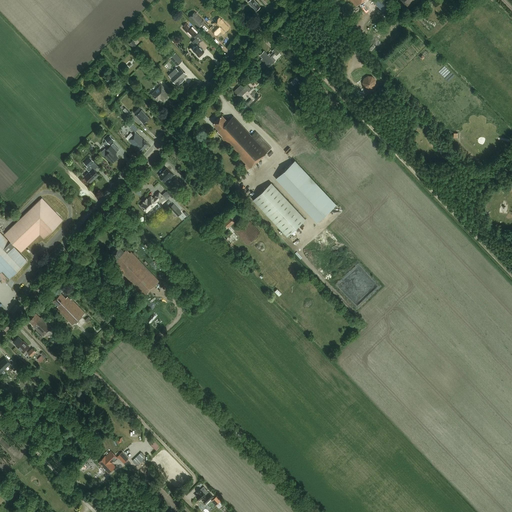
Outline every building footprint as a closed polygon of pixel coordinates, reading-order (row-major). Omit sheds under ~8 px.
[(248,0),(249,1),(248,1),(250,4),(250,5),(250,6),(251,6),(252,7),(253,7),(256,10),(257,9),(258,9),(259,9),(259,8),(260,8),(260,7),(257,4),(258,3),(254,0),(253,0),(248,0)] [(389,15),(397,8),(389,0),(374,0),(389,15)] [(418,0),(401,0),(409,8),(418,0)] [(200,27),(205,22),(195,11),(189,17),(200,27)] [(223,34),(229,28),(219,18),(213,23),(215,26),(211,30),(216,35),(220,31),(223,34)] [(188,31),(194,36),(197,33),(191,27),(191,28),(187,24),(188,24),(186,22),(183,25),(185,27),(183,28),(187,32),(188,31)] [(202,53),(204,52),(200,47),(198,44),(200,42),(196,38),(192,42),(196,46),(192,49),(194,51),(196,54),(196,53),(199,57),(203,54),(202,53)] [(278,57),(281,54),(279,53),(275,48),(272,51),(273,52),(270,54),(269,53),(268,55),(264,51),(259,55),(262,58),(261,59),(268,67),(276,60),(272,57),(275,54),(276,56),(278,57)] [(177,65),(183,60),(176,52),(170,57),(177,65)] [(180,68),(171,77),(176,83),(179,80),(181,81),(184,79),(182,77),(186,74),(180,68)] [(158,84),(162,81),(155,73),(151,77),(158,84)] [(373,76),(367,75),(363,78),(362,83),(364,87),(368,90),(373,89),(373,88),(375,89),(375,90),(375,91),(375,92),(376,93),(377,93),(377,94),(378,94),(379,94),(380,94),(381,93),(382,93),(382,92),(382,91),(383,91),(383,90),(383,89),(383,88),(382,88),(382,87),(381,86),(380,86),(379,86),(378,86),(376,84),(376,80),(373,76)] [(248,92),(251,89),(245,83),(243,85),(242,84),(234,91),(240,97),(247,90),(248,92)] [(161,85),(152,94),(158,100),(161,97),(164,101),(170,95),(167,92),(167,91),(161,85)] [(143,123),(149,118),(141,110),(139,108),(134,112),(136,115),(143,123)] [(250,168),(271,148),(256,131),(251,136),(233,116),(228,121),(222,115),(213,123),(218,130),(217,131),(222,136),(221,137),(246,164),(244,166),(248,170),(250,168)] [(128,124),(136,131),(139,127),(131,120),(128,124)] [(141,152),(148,144),(144,140),(143,140),(143,139),(135,132),(128,140),(135,147),(136,147),(137,147),(136,148),(141,152)] [(114,140),(109,135),(105,139),(110,144),(114,140)] [(105,155),(112,162),(117,157),(113,152),(115,150),(111,145),(106,150),(108,152),(105,155)] [(98,166),(94,162),(90,157),(84,163),(88,167),(90,165),(95,170),(98,166)] [(338,203),(296,159),(276,178),(318,222),(338,203)] [(93,168),(84,176),(90,182),(99,174),(93,168)] [(170,179),(174,175),(166,168),(159,176),(165,181),(168,177),(170,179)] [(273,182),(254,200),(288,236),(307,219),(273,182)] [(162,194),(166,199),(170,195),(166,191),(162,194)] [(143,203),(141,206),(146,212),(157,202),(156,202),(159,199),(162,203),(166,200),(159,192),(155,196),(156,196),(154,199),(151,196),(147,199),(147,198),(143,202),(143,203)] [(0,271),(1,272),(3,271),(8,276),(25,260),(12,247),(15,245),(20,251),(40,232),(43,236),(61,218),(42,198),(4,234),(11,241),(9,243),(0,234),(0,271)] [(178,216),(182,212),(174,204),(170,207),(178,216)] [(251,240),(260,232),(246,217),(237,225),(236,226),(233,222),(234,221),(230,216),(223,222),(227,227),(230,225),(247,244),(251,240)] [(120,246),(111,255),(115,260),(114,261),(118,266),(117,267),(121,272),(144,295),(159,281),(131,251),(130,253),(126,249),(124,251),(120,246)] [(72,325),(84,313),(71,299),(70,299),(67,296),(66,298),(61,293),(53,300),(58,305),(57,306),(59,309),(58,310),(72,325)] [(43,337),(52,327),(42,317),(41,318),(36,313),(29,321),(34,325),(32,327),(43,337)] [(63,336),(57,330),(54,333),(60,340),(63,336)] [(23,353),(29,347),(23,341),(18,336),(13,341),(17,345),(17,346),(23,353)] [(32,355),(36,351),(32,348),(28,353),(31,356),(32,355)] [(0,370),(1,372),(10,363),(5,357),(0,362),(0,370)] [(19,366),(14,361),(11,364),(15,369),(19,366)] [(133,460),(139,465),(147,456),(142,451),(133,460)] [(118,457),(117,456),(113,452),(107,458),(105,456),(100,461),(101,462),(99,463),(108,473),(115,467),(111,463),(118,457)] [(124,463),(129,459),(122,452),(117,456),(118,457),(124,463)] [(213,496),(203,486),(197,492),(198,494),(196,496),(200,500),(202,497),(204,498),(202,499),(206,503),(213,496)] [(10,497),(5,491),(1,495),(7,502),(11,498),(13,497),(12,495),(10,497)] [(219,506),(222,503),(215,495),(211,499),(219,506)]
